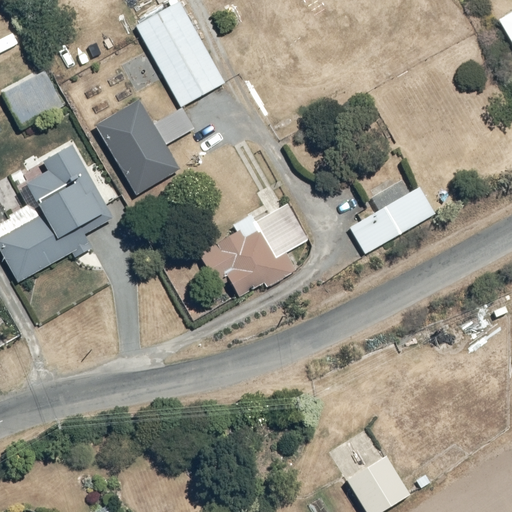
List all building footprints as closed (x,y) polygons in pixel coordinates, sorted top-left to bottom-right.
[(184,3),(139,28),(183,108),(228,84),(184,3)] [(49,74),(6,97),(24,132),(67,109),(49,74)] [(143,103),(98,129),(137,194),(183,166),(171,147),(197,132),(185,111),(157,127),(143,103)] [(30,169),(15,178),(29,207),(9,217),(11,222),(0,228),(0,241),(25,285),(93,245),(85,232),(115,215),(74,146),(46,162),(52,172),(37,181),(30,169)] [(384,210),(353,229),(371,258),(439,215),(423,190),(415,195),(405,179),(396,185),(392,178),(372,191),(384,210)] [(240,232),(203,257),(221,285),(231,278),(245,299),(295,265),(290,257),(313,241),(288,203),(284,206),(275,192),(279,190),(275,184),(258,195),(263,203),(248,213),(250,218),(237,227),(240,232)] [(391,458),(351,482),(369,511),(389,511),(415,497),(391,458)]
